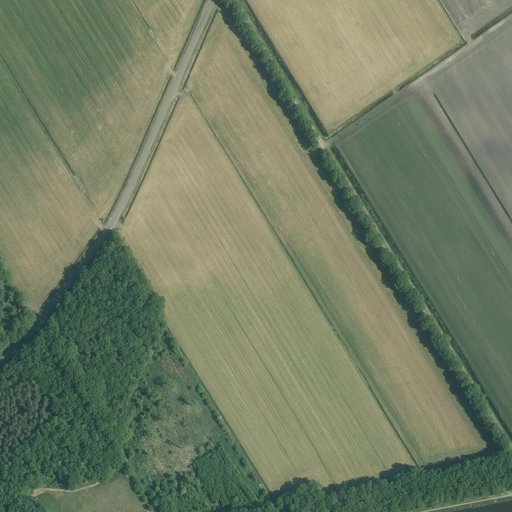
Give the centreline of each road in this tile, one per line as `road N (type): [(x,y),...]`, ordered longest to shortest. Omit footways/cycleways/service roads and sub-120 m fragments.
road 1 (track): [(234,0),(511,451)]
road 2 (unclassified): [(0,364),(120,209),(211,0)]
road 3 (unknown): [(444,0),(470,43),(324,145)]
